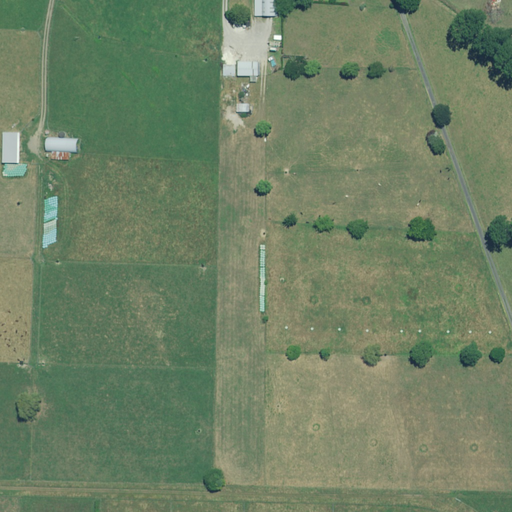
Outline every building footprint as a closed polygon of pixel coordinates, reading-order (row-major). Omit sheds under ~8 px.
[(265,16),(278,16),(278,0),(257,0),(257,16),(265,16)] [(237,57),(226,56),(225,84),(237,84),(237,57)] [(252,82),(260,82),(260,76),(262,76),(262,62),(241,62),(241,75),(253,76),(252,82)] [(252,104),(239,104),(239,112),(252,112),(252,104)] [(22,163),(23,133),(6,132),(5,163),(22,163)] [(81,139),(50,138),(49,150),(54,150),(53,159),(71,160),(71,151),(81,152),(81,139)]
